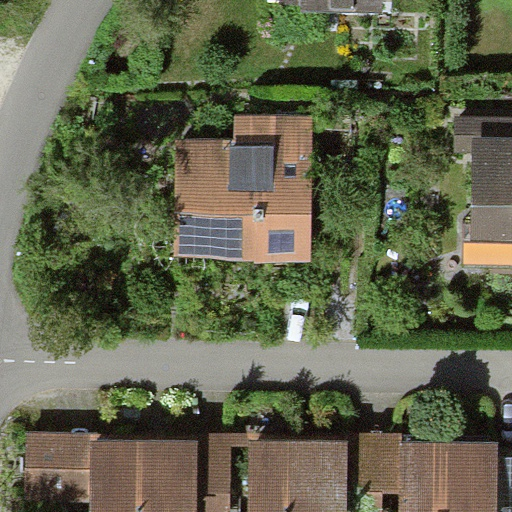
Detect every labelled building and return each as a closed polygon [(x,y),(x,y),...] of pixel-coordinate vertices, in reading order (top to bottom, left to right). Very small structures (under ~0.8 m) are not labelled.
[(237,133),(180,132),(179,252),(313,253),(315,113),(237,112),(237,133)] [(511,131),(470,131),(469,234),(511,234),(511,131)] [(231,504),(233,421),(26,415),(24,497),(88,498),(87,511),(197,511),(198,503),(231,504)] [(349,419),(255,417),(252,511),(346,511),(347,471),(349,419)] [(349,419),(347,471),(401,472),(402,420),(349,419)] [(402,420),(401,472),(400,511),(496,511),(498,422),(402,420)]
